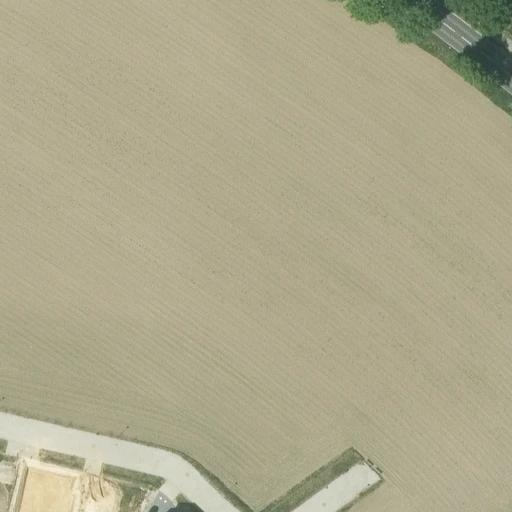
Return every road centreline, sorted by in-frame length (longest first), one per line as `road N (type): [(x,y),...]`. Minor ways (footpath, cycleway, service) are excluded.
road 1 (residential): [(0,427),(175,469),(216,511)]
road 2 (tertiary): [(411,0),(511,81)]
